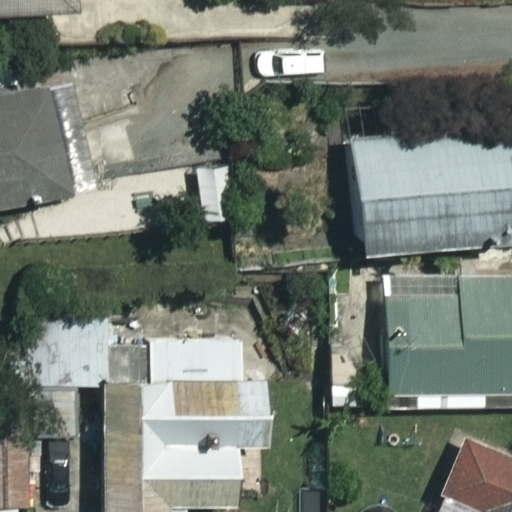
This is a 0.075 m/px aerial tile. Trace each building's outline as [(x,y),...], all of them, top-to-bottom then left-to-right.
[(0,185),(74,172),(56,69),(0,79),(0,185)] [(511,163),(508,115),(334,129),(342,237),(511,223),(511,163)] [(511,274),(326,274),(325,397),(511,398),(511,274)] [(109,305),(25,305),(24,376),(95,377),(93,511),(172,511),(173,492),(244,492),(245,336),(108,335),(109,305)] [(21,403),(0,402),(0,496),(19,497),(21,403)] [(511,511),(511,456),(456,433),(433,490),(470,505),(466,511),(511,511)]
